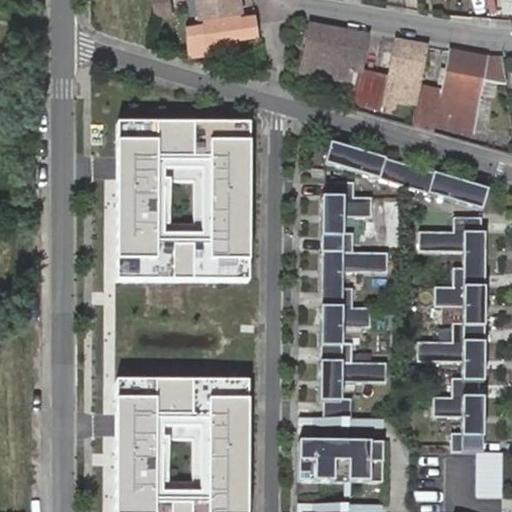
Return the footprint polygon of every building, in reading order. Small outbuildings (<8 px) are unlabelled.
[(169,0),(153,0),(156,14),(171,13),(169,0)] [(237,0),(197,0),(200,18),(240,12),(237,0)] [(494,0),(482,0),(485,12),(496,10),(494,0)] [(183,27),(188,59),(217,54),(216,44),(258,38),(255,16),(183,27)] [(350,84),(345,107),(384,118),(386,111),(392,80),(392,79),(363,74),(370,38),(310,27),(304,61),(332,67),(329,80),(350,84)] [(415,110),(420,86),(428,49),(399,43),(392,79),(392,80),(386,111),(397,113),(399,106),(415,110)] [(482,82),(505,86),(502,62),(451,52),(443,91),(420,86),(412,127),(434,133),(436,124),(473,131),(476,114),(473,114),(474,105),(478,105),(482,82)] [(301,74),(329,80),(332,67),(304,61),(301,74)] [(259,125),(118,124),(117,282),(258,283),(259,125)] [(485,190),(327,144),(321,166),(479,211),(485,190)] [(368,220),(368,200),(318,200),(318,240),(321,240),(321,255),(350,255),(350,236),(340,236),(340,220),(368,220)] [(479,251),(479,236),(416,235),(416,255),(461,256),(461,271),(451,271),(450,291),(482,291),(483,251),(479,251)] [(384,275),(385,255),(350,255),(321,255),(318,255),(317,295),(321,295),(321,310),(349,310),(349,291),(339,291),(339,275),(384,275)] [(482,331),(482,291),(450,291),(432,290),(432,310),(460,311),(460,326),(450,326),(450,346),(478,346),(478,331),(482,331)] [(368,330),(368,310),(349,310),(321,310),(317,310),(317,350),(321,350),(321,365),(349,365),(349,346),(339,346),(339,330),(368,330)] [(482,386),(482,346),(478,346),(450,346),(415,345),(415,365),(460,366),(460,381),(450,381),(450,401),(478,401),(478,386),(482,386)] [(384,385),(384,365),(349,365),(321,365),(317,365),(317,405),(320,405),(320,420),(348,420),(349,401),(339,401),(339,385),(384,385)] [(256,511),(258,381),(115,379),(113,511),(256,511)] [(481,441),(482,401),(478,401),(450,401),(431,400),(431,420),(460,421),(460,436),(450,436),(449,455),(475,455),(478,456),(478,441),(481,441)] [(378,492),(378,442),(294,441),(293,491),(378,492)] [(503,456),(475,455),(475,499),(503,500),(503,456)]
